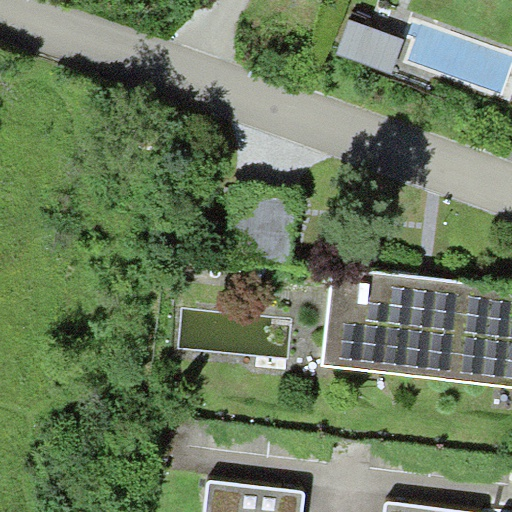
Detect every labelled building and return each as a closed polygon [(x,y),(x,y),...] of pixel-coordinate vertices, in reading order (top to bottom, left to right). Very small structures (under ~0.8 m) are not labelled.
[(334,51),(368,64),(379,35),(344,22),(334,51)] [(285,258),(292,201),(230,194),(223,251),(285,258)] [(511,285),(330,263),(326,293),(358,296),(352,350),(495,367),(495,369),(497,370),(499,356),(506,361),(511,364),(511,285)] [(308,511),(311,477),(210,468),(206,511),(308,511)] [(483,511),(485,492),(384,484),(381,511),(483,511)]
